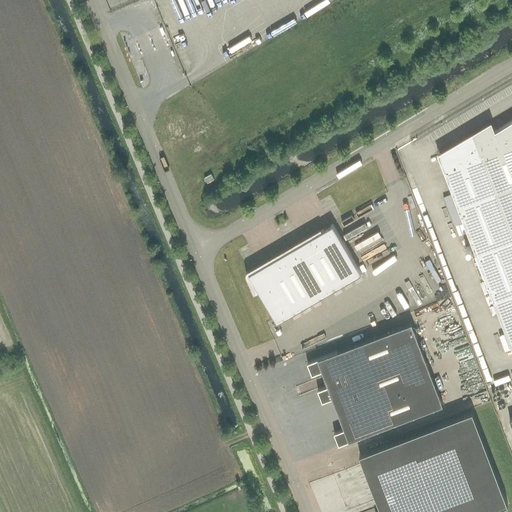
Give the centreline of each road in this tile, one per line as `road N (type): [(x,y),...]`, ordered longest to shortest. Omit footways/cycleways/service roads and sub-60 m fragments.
road 1 (unclassified): [(198,253),(511,66)]
road 2 (unknown): [(243,362),(405,263),(408,248),(379,145)]
road 3 (unclassified): [(306,511),(198,253)]
road 4 (unclassified): [(198,253),(92,0)]
road 5 (unknown): [(511,356),(492,344),(403,130)]
